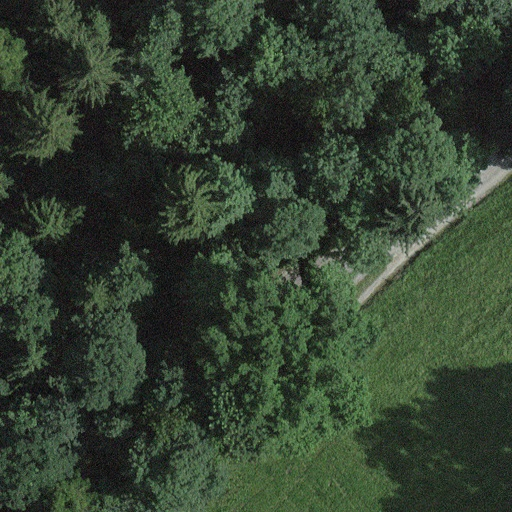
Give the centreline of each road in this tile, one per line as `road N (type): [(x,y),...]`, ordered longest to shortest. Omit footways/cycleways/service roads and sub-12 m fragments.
road 1 (track): [(0,389),(36,386),(321,261),(417,241)]
road 2 (track): [(417,241),(166,511)]
road 3 (track): [(511,164),(417,241)]
